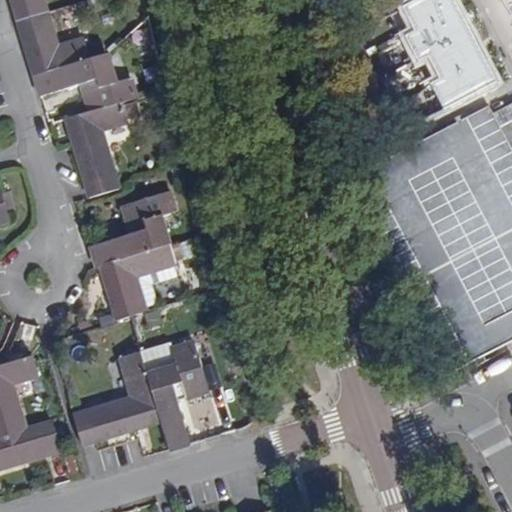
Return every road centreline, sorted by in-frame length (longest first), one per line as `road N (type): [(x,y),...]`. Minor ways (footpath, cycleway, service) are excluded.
road 1 (tertiary): [(255,0),(377,422)]
road 2 (residential): [(52,511),(308,434),(377,422)]
road 3 (residential): [(0,75),(58,255)]
road 4 (residential): [(58,255),(84,284),(62,321),(25,309),(29,263)]
